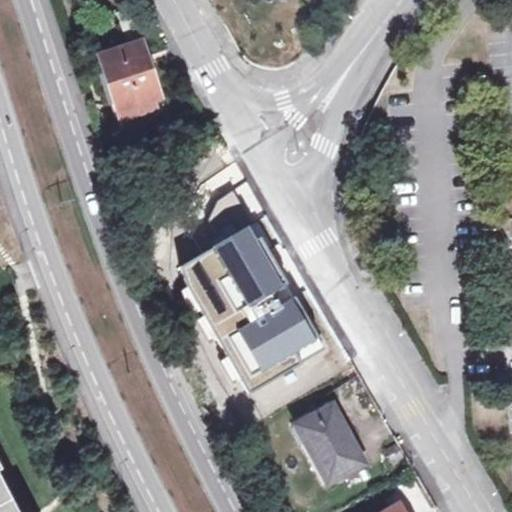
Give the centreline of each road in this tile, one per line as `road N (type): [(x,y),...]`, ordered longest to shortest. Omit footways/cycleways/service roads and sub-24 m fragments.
road 1 (secondary): [(229,511),(127,300),(23,0)]
road 2 (secondary): [(0,109),(56,278),(164,511)]
road 3 (unclassified): [(479,511),(263,153)]
road 4 (unclassified): [(399,0),(348,68),(263,153)]
road 5 (unclassified): [(263,153),(180,0)]
